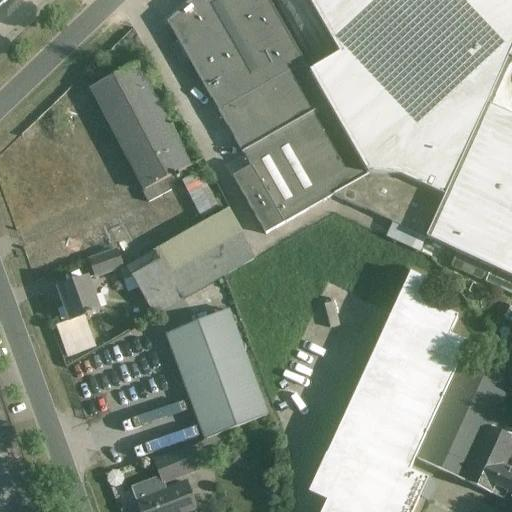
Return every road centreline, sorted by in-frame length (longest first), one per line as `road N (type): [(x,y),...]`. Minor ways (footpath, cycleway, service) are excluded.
road 1 (unclassified): [(82,511),(0,286)]
road 2 (unclassified): [(0,104),(108,0)]
